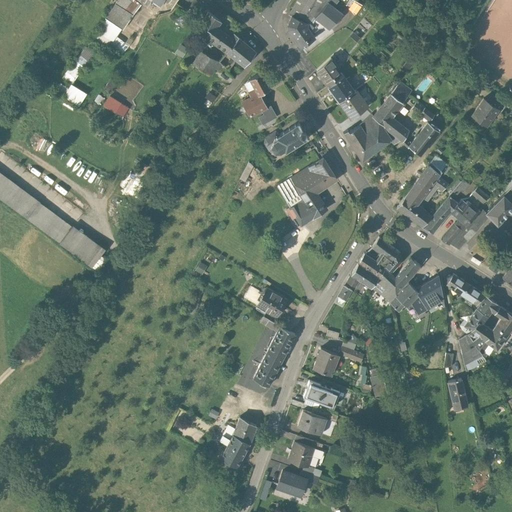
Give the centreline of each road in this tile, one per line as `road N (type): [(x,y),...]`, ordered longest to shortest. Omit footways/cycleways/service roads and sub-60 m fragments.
road 1 (unclassified): [(239,511),(302,339),(377,207)]
road 2 (track): [(12,145),(94,199),(113,258),(0,380)]
road 3 (track): [(113,258),(163,171),(272,42)]
road 4 (tertiary): [(263,29),(377,207)]
road 5 (tertiary): [(377,207),(511,301)]
